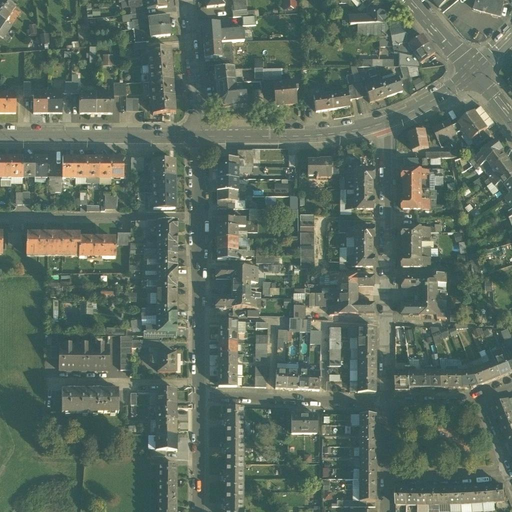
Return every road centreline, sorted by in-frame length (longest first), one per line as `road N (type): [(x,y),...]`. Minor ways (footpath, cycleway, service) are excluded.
road 1 (residential): [(386,401),(380,123)]
road 2 (residential): [(199,215),(0,215)]
road 3 (residential): [(195,136),(0,135)]
road 4 (residential): [(198,399),(386,401)]
road 5 (residential): [(380,123),(338,133),(195,136)]
road 6 (residential): [(198,385),(199,215)]
road 7 (residential): [(198,385),(53,384)]
road 8 (residential): [(195,136),(183,0)]
road 9 (residential): [(387,479),(508,475)]
